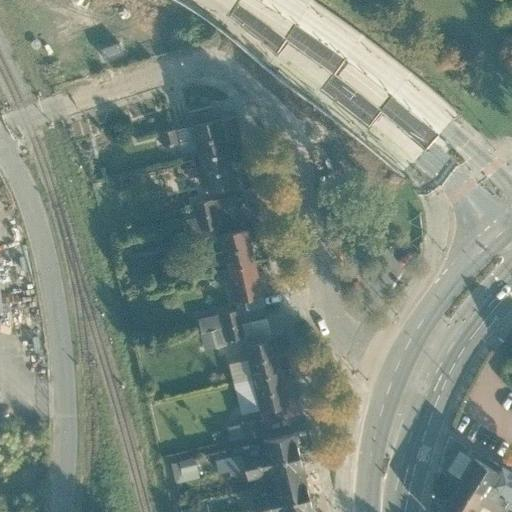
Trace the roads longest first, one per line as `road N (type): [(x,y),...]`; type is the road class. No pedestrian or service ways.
road 1 (secondary): [(245,0),(384,98),(511,216)]
road 2 (secondary): [(511,254),(454,311),(419,366),(391,447),(381,511)]
